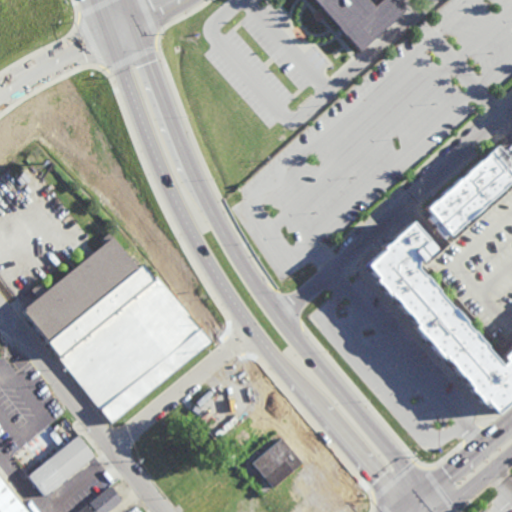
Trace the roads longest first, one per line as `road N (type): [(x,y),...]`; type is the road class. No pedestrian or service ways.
road 1 (primary): [(415,511),(376,483),(253,336),(206,266),(153,164),(92,0)]
road 2 (primary): [(423,511),(416,479),(283,318),(209,208),(126,0)]
road 3 (residential): [(511,107),(283,318)]
road 4 (residential): [(167,511),(0,302)]
road 5 (residential): [(178,0),(0,91)]
road 6 (residential): [(112,442),(250,332)]
road 7 (residential): [(431,0),(329,94)]
